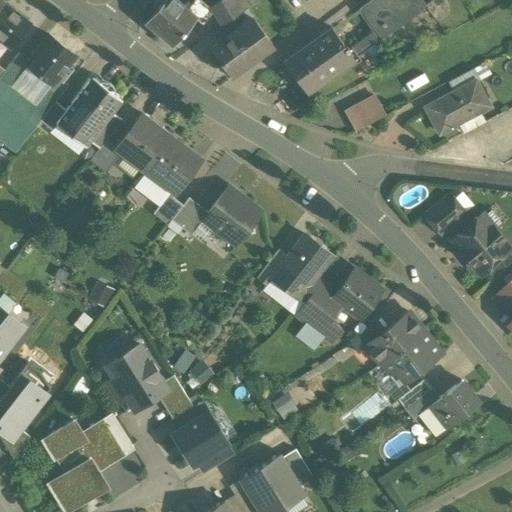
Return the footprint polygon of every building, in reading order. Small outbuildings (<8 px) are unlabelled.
[(188,10),(175,0),(164,0),(145,23),(173,46),(196,19),(197,18),(188,10)] [(198,0),(196,0),(188,10),(197,18),(196,19),(202,24),(212,13),(210,9),(198,0)] [(236,0),(220,0),(209,7),(210,9),(212,13),(221,26),(244,11),(236,0)] [(421,0),(372,0),(359,9),(376,34),(385,28),(389,34),(427,8),(421,0)] [(30,21),(6,2),(0,9),(0,38),(10,47),(30,21)] [(253,18),(210,49),(231,77),(273,46),(253,18)] [(332,29),(284,63),(307,93),(354,60),(347,50),(349,49),(346,46),(345,47),(332,29)] [(75,56),(48,36),(29,60),(25,65),(52,86),(57,79),(68,66),(75,56)] [(52,86),(25,65),(29,60),(19,53),(5,72),(0,78),(0,139),(16,152),(40,122),(55,102),(68,86),(63,82),(62,83),(57,79),(52,86)] [(68,66),(57,79),(62,83),(63,82),(73,69),(68,66)] [(474,69),(448,83),(453,93),(475,81),(476,82),(480,80),(474,69)] [(118,96),(95,79),(93,83),(89,80),(65,110),(55,123),(57,124),(73,137),(77,132),(89,141),(111,113),(119,103),(115,100),(118,96)] [(476,82),(475,81),(453,93),(426,108),(440,134),(459,123),(457,119),(469,112),(471,117),(489,107),(476,82)] [(374,97),(345,113),(355,132),(385,116),(374,97)] [(55,102),(40,122),(52,130),(57,124),(55,123),(65,110),(55,102)] [(111,113),(89,141),(99,149),(106,140),(121,121),(111,113)] [(172,137),(141,114),(116,148),(115,149),(121,153),(146,172),(172,137)] [(172,137),(146,172),(176,195),(202,161),(172,137)] [(106,140),(99,149),(89,161),(106,173),(121,153),(115,149),(116,148),(106,140)] [(239,199),(238,195),(228,187),(208,214),(203,221),(214,229),(212,231),(223,239),(224,237),(235,245),(244,234),(253,233),(252,224),(260,212),(250,204),(247,205),(239,199)] [(168,194),(153,214),(168,225),(172,221),(183,206),(168,194)] [(471,224),(449,197),(426,216),(442,234),(447,230),(455,238),(471,224)] [(183,206),(172,221),(191,236),(203,221),(208,214),(189,199),(183,206)] [(455,238),(453,240),(462,251),(461,253),(471,266),(473,264),(481,274),(511,249),(494,229),(495,228),(483,214),(455,238)] [(331,256),(305,235),(286,259),(271,278),(273,279),(304,303),(319,283),(320,282),(315,278),(331,256)] [(277,252),(258,277),(268,285),(273,279),(271,278),(286,259),(277,252)] [(71,270),(58,264),(52,278),(64,284),(71,270)] [(381,291),(354,270),(335,296),(336,296),(334,300),(342,306),(359,319),(381,291)] [(511,281),(494,298),(506,310),(511,304),(511,302),(511,281)] [(304,303),(295,315),(312,328),(334,300),(336,296),(335,296),(319,283),(304,303)] [(110,296),(95,289),(90,300),(104,307),(110,296)] [(334,300),(312,328),(331,342),(340,330),(330,322),(342,306),(334,300)] [(8,315),(0,308),(0,357),(20,331),(4,319),(8,315)] [(348,311),(340,322),(351,329),(358,319),(348,311)] [(407,313),(401,318),(401,319),(386,331),(367,346),(367,347),(381,364),(383,362),(423,331),(415,321),(415,320),(410,314),(407,313)] [(375,318),(358,340),(351,345),(358,354),(367,347),(367,346),(386,331),(375,318)] [(423,331),(383,362),(392,372),(398,374),(406,384),(442,355),(423,331)] [(134,411),(167,389),(163,383),(139,346),(105,368),(113,379),(106,383),(119,403),(126,399),(134,411)] [(41,372),(27,362),(9,386),(0,397),(0,420),(3,423),(0,427),(0,429),(12,439),(50,388),(37,377),(41,372)] [(199,365),(190,373),(194,378),(199,384),(208,377),(199,365)] [(169,393),(179,386),(173,377),(163,383),(167,389),(169,393)] [(194,378),(187,383),(192,390),(199,384),(194,378)] [(0,397),(9,386),(0,379),(0,397)] [(424,380),(398,401),(405,411),(432,390),(424,380)] [(479,403),(462,381),(439,399),(430,406),(431,406),(447,428),(479,403)] [(158,400),(170,420),(192,406),(179,386),(169,393),(158,400)] [(432,390),(405,411),(413,420),(419,416),(431,406),(430,406),(439,399),(432,390)] [(291,391),(274,403),(286,420),(303,409),(291,391)] [(192,406),(170,420),(177,430),(199,417),(192,406)] [(447,428),(431,406),(419,416),(435,437),(447,428)] [(177,430),(172,434),(192,465),(197,462),(226,444),(227,443),(207,411),(199,417),(177,430)] [(102,421),(81,434),(73,420),(43,439),(54,457),(57,456),(67,471),(49,482),(66,510),(106,486),(96,470),(122,454),(102,421)] [(226,444),(197,462),(204,473),(232,455),(226,444)] [(279,454),(259,467),(285,507),(305,495),(279,454)] [(277,511),(285,507),(259,467),(239,480),(259,511),(277,511)] [(230,511),(224,501),(205,511),(230,511)]
